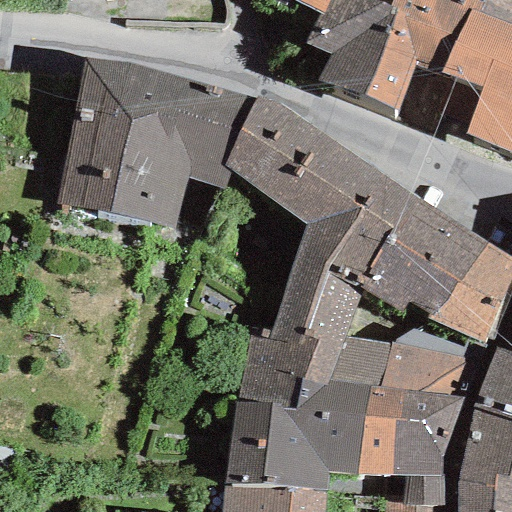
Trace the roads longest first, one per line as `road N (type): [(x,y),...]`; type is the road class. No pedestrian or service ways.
road 1 (tertiary): [(511,188),(237,74)]
road 2 (tertiary): [(237,74),(0,27)]
